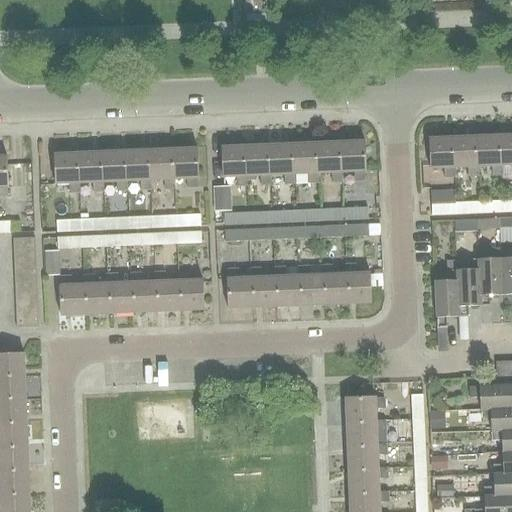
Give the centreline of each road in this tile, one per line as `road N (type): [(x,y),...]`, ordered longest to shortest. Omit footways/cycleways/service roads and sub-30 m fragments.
road 1 (residential): [(68,511),(69,359),(403,338)]
road 2 (tertiary): [(0,107),(394,91)]
road 3 (residential): [(403,338),(394,91)]
road 4 (residential): [(511,344),(480,346),(456,368),(404,369),(403,338)]
